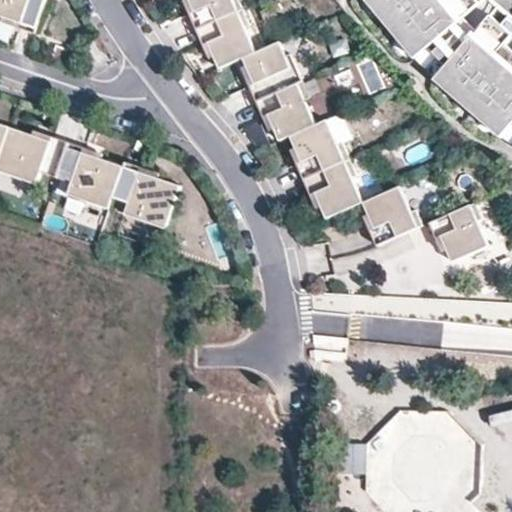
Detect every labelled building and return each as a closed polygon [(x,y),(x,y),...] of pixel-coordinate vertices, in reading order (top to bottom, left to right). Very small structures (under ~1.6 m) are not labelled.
[(0,0),(0,15),(5,17),(23,23),(21,28),(38,33),(49,0),(0,0)] [(190,0),(187,2),(193,15),(197,13),(191,0),(190,0)] [(240,0),(191,0),(197,13),(193,15),(200,33),(245,12),(240,0)] [(360,0),(413,63),(481,6),(475,0),(360,0)] [(248,31),(253,29),(245,12),(200,33),(207,48),(211,46),(217,59),(222,71),(246,60),(260,56),(248,31)] [(511,50),(506,46),(511,39),(511,34),(505,28),(492,16),(433,83),(499,141),(511,127),(511,50)] [(21,28),(23,23),(5,17),(4,22),(21,28)] [(103,56),(93,40),(84,46),(95,62),(103,56)] [(211,46),(207,48),(212,61),(217,59),(211,46)] [(289,60),(283,46),(260,56),(246,60),(250,70),(257,85),(253,88),(260,105),(306,85),(294,58),(289,60)] [(246,72),(253,88),(257,85),(250,70),(246,72)] [(313,101),(306,85),(260,105),(267,120),(272,118),(277,131),(283,143),(294,138),(320,129),(309,104),(313,101)] [(272,118),(267,120),(273,134),(277,131),(272,118)] [(0,162),(12,127),(0,123),(0,162)] [(347,147),(342,149),(331,124),(320,129),(294,138),(299,150),(304,164),(300,165),(307,183),(353,162),(347,147)] [(36,136),(12,127),(0,162),(0,170),(27,180),(29,176),(40,180),(43,172),(59,178),(71,142),(54,137),(51,146),(35,140),(36,136)] [(54,137),(38,131),(36,136),(35,140),(51,146),(54,137)] [(87,148),(71,142),(59,178),(74,183),(72,190),(83,194),(82,199),(111,209),(115,197),(126,166),(102,158),(101,163),(84,157),(87,148)] [(104,154),(87,148),(84,157),(101,163),(102,158),(104,154)] [(294,152),(300,165),(304,164),(299,150),(294,152)] [(168,229),(183,186),(159,178),(158,183),(141,177),(144,167),(128,162),(126,166),(115,197),(131,203),(129,210),(141,214),(139,218),(168,229)] [(361,180),(353,162),(307,183),(314,198),(319,196),(325,209),(330,221),(367,205),(356,182),(361,180)] [(159,178),(161,173),(144,167),(141,177),(158,183),(159,178)] [(29,176),(27,180),(39,184),(40,180),(29,176)] [(72,190),(70,195),(82,199),(83,194),(72,190)] [(415,216),(404,191),(367,207),(377,230),(373,232),(380,249),(426,230),(419,214),(415,216)] [(319,196),(314,198),(320,211),(325,209),(319,196)] [(486,223),(479,207),(433,227),(440,243),(445,241),(456,266),(493,250),(482,225),(486,223)] [(129,210),(127,215),(139,218),(141,214),(129,210)]
